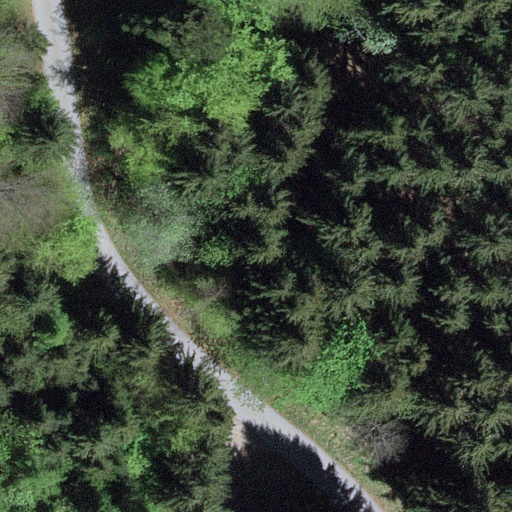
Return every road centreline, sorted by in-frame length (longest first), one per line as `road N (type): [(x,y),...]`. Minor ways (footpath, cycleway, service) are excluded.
road 1 (track): [(52,0),(68,94),(73,208),(130,296),(363,511)]
road 2 (track): [(221,511),(225,392),(271,275),(240,170),(327,0)]
